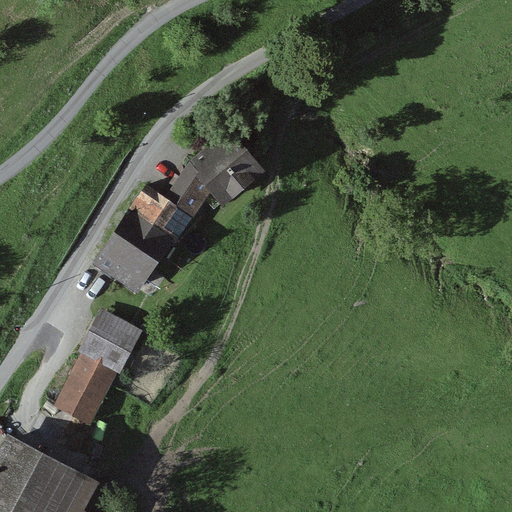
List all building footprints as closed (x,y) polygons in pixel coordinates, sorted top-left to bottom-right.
[(197,163),(161,215),(189,235),(225,184),(197,163)] [(119,238),(165,270),(189,235),(161,215),(143,203),(119,238)] [(87,283),(133,315),(165,270),(119,238),(87,283)] [(96,328),(74,371),(80,374),(113,392),(121,395),(143,352),(96,328)] [(113,392),(80,374),(48,435),(82,452),(113,392)] [(0,440),(0,511),(86,511),(83,510),(100,481),(7,428),(0,440)]
